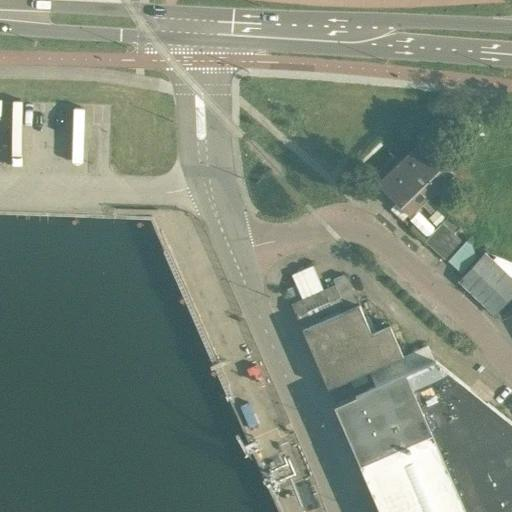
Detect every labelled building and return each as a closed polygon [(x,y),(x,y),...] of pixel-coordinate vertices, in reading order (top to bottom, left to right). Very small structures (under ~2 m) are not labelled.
[(381,142),(387,149),(392,144),(386,137),(381,142)] [(427,194),(429,195),(452,173),(421,140),(405,156),(417,167),(409,176),(415,182),(418,181),(430,193),(427,194)] [(409,214),(429,195),(427,194),(430,193),(418,181),(415,182),(409,176),(417,167),(405,156),(378,181),(409,214)] [(438,207),(428,215),(436,224),(445,215),(438,207)] [(425,241),(444,258),(460,240),(452,233),(459,226),(448,216),(425,241)] [(469,238),(447,260),(461,273),(482,251),(469,238)] [(484,253),(463,275),(459,280),(494,313),(511,294),(511,261),(496,255),(491,260),(484,253)] [(302,299),(291,304),(302,328),(310,347),(316,362),(327,387),(368,370),(402,355),(389,325),(371,333),(359,304),(346,310),(345,308),(357,303),(345,274),(333,279),(335,284),(323,290),(312,265),(302,270),(291,274),(297,287),(302,299)] [(402,355),(368,370),(376,386),(405,373),(433,360),(427,345),(402,355)] [(351,395),(333,404),(355,453),(359,463),(430,432),(465,511),(511,511),(511,422),(435,360),(433,360),(405,373),(376,386),(352,396),(351,395)] [(465,511),(430,432),(359,463),(380,511),(465,511)]
